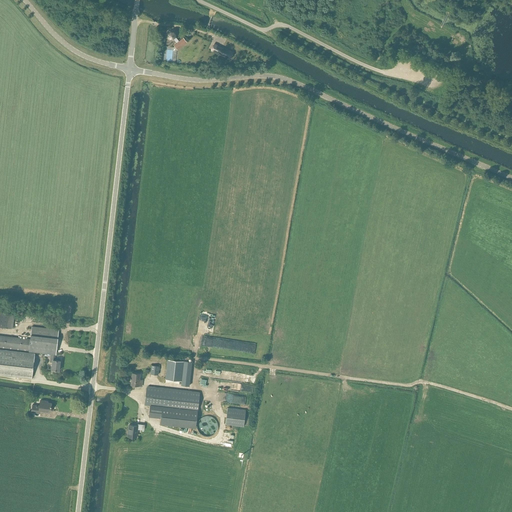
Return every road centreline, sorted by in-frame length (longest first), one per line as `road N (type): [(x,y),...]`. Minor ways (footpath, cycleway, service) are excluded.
road 1 (unclassified): [(78,511),(129,69)]
road 2 (tertiary): [(511,178),(281,78),(186,79),(129,69)]
road 3 (unclassified): [(198,0),(259,29),(287,26),(385,73)]
road 4 (tertiary): [(26,0),(76,52),(129,69)]
